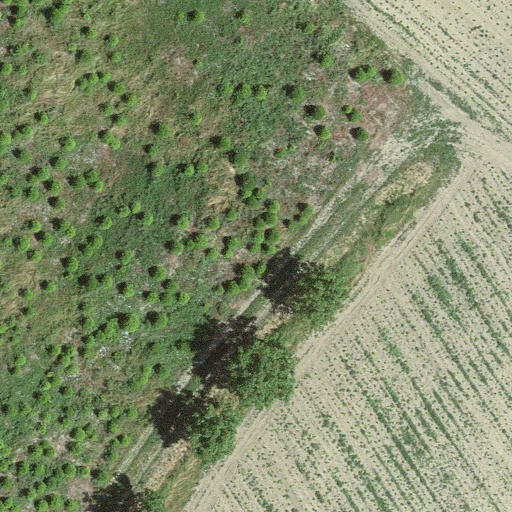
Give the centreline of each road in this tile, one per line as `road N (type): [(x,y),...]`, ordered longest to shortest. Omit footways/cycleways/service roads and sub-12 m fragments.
road 1 (track): [(511,133),(468,109),(444,114),(396,153),(194,382),(111,511)]
road 2 (track): [(356,511),(401,449),(511,331)]
